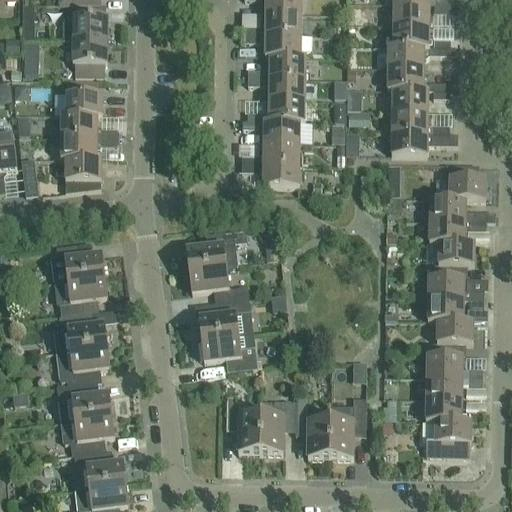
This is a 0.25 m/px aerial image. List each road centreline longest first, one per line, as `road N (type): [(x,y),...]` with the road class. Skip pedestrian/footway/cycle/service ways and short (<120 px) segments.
road 1 (residential): [(142,208),(175,467),(182,485),(199,494),(485,492),(495,483),(503,383)]
road 2 (residential): [(142,208),(204,192),(218,176),(220,31),(206,12),(145,10)]
road 3 (residential): [(142,208),(145,10)]
road 4 (residential): [(485,0),(470,10),(469,125),(476,149),(506,163)]
road 5 (residential): [(0,225),(142,208)]
road 6 (residential): [(503,383),(507,247)]
